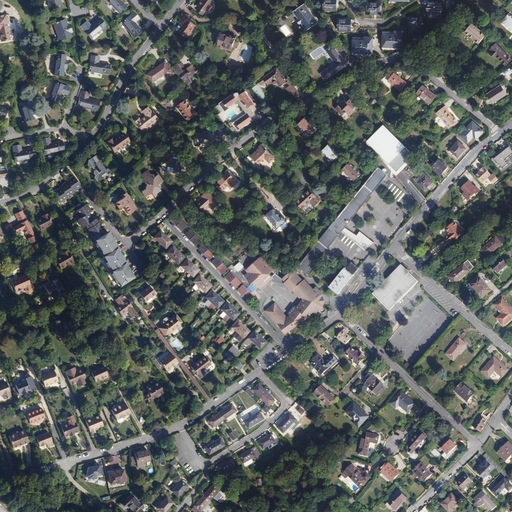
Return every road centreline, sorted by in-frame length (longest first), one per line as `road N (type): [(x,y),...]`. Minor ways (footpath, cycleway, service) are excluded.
road 1 (residential): [(500,133),(409,58),(395,56),(273,119),(126,245)]
road 2 (residential): [(288,350),(167,222)]
road 3 (residential): [(17,476),(180,426)]
road 4 (residential): [(511,351),(393,246)]
road 5 (residential): [(393,246),(500,133)]
road 6 (residential): [(203,464),(260,431),(284,406),(258,372)]
road 7 (residential): [(160,26),(86,141)]
road 8 (residential): [(64,127),(82,67),(70,0)]
road 9 (residential): [(431,400),(341,314)]
